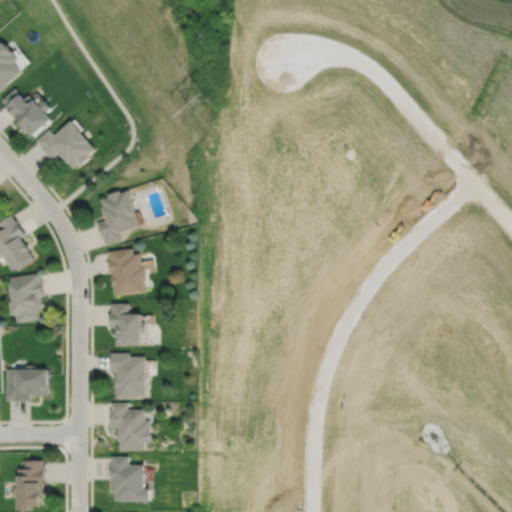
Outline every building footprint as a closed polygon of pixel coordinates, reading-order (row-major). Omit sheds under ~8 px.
[(0,45),(0,91),(23,72),(16,63),(20,59),(13,51),(12,52),(4,43),(1,46),(0,45)] [(17,89),(4,100),(9,106),(8,107),(34,138),(54,121),(47,114),(52,110),(45,101),(40,105),(36,101),(35,102),(30,96),(26,99),(17,89)] [(51,130),(38,141),(43,146),(41,147),(52,160),(60,154),(68,164),(70,163),(75,169),(80,164),(82,166),(92,158),(90,156),(97,151),(72,122),(56,136),(51,130)] [(102,197),(104,205),(103,205),(107,218),(98,221),(103,236),(104,236),(107,243),(123,238),(120,230),(141,223),(129,188),(121,190),(120,188),(108,192),(109,195),(102,197)] [(13,213),(0,220),(0,224),(3,229),(0,230),(0,241),(17,268),(37,254),(33,247),(34,247),(29,240),(28,240),(25,235),(28,233),(19,218),(18,219),(13,213)] [(110,249),(111,256),(110,256),(112,272),(114,272),(114,274),(113,274),(114,284),(115,284),(116,293),(146,289),(144,278),(146,278),(145,265),(143,266),(141,251),(135,252),(134,246),(110,249)] [(12,275),(15,299),(13,300),(15,312),(18,312),(19,320),(43,317),(41,308),(44,308),(42,294),(47,294),(45,278),(44,278),(43,271),(12,275)] [(112,302),(112,309),(111,309),(111,326),(117,326),(117,344),(126,344),(126,343),(143,343),(143,330),(147,330),(147,320),(143,320),(143,311),(130,311),(130,302),(112,302)] [(111,351),(111,369),(118,369),(118,376),(117,376),(116,386),(117,386),(117,396),(137,396),(137,395),(147,395),(147,355),(131,355),(131,351),(111,351)] [(9,368),(9,399),(16,399),(16,400),(33,400),(33,394),(51,394),(51,386),(52,386),(52,367),(20,367),(20,368),(9,368)] [(112,401),(112,408),(110,408),(110,426),(119,426),(119,431),(118,431),(118,439),(121,439),(121,448),(146,448),(146,442),(151,442),(151,419),(146,419),(146,408),(129,408),(129,401),(112,401)] [(112,455),(112,464),(111,464),(111,492),(116,492),(116,499),(151,500),(151,488),(145,488),(145,464),(130,464),(130,455),(112,455)] [(28,459),(28,468),(20,468),(20,487),(17,487),(17,496),(20,496),(20,509),(34,509),(34,505),(44,505),(44,496),(46,496),(46,483),(47,483),(47,468),(45,468),(45,459),(28,459)]
